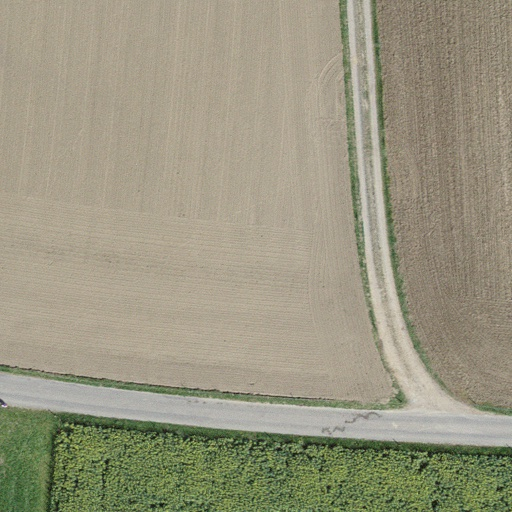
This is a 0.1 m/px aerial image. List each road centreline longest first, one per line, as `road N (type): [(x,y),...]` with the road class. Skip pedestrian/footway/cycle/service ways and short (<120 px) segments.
road 1 (unclassified): [(0,388),(148,407),(511,431)]
road 2 (track): [(358,0),(388,316),(408,370),(452,429)]
